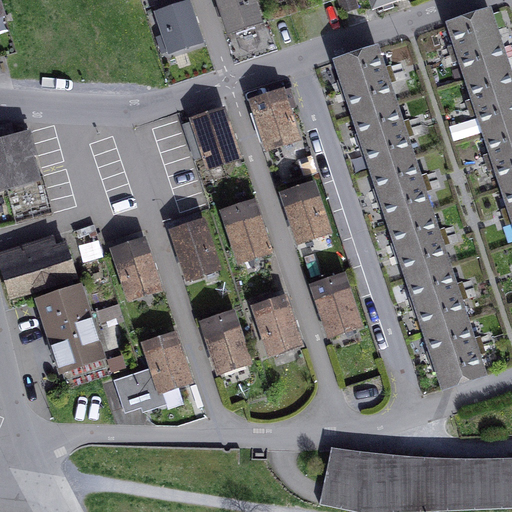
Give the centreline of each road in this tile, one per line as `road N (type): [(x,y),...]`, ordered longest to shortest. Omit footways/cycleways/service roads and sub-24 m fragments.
road 1 (residential): [(298,59),(416,415)]
road 2 (residential): [(229,81),(343,432)]
road 3 (residential): [(145,198),(225,437)]
road 4 (track): [(277,511),(38,474)]
road 5 (residential): [(225,437),(88,434),(28,448)]
road 6 (residential): [(481,0),(298,59)]
road 7 (residential): [(229,81),(161,104),(110,109)]
